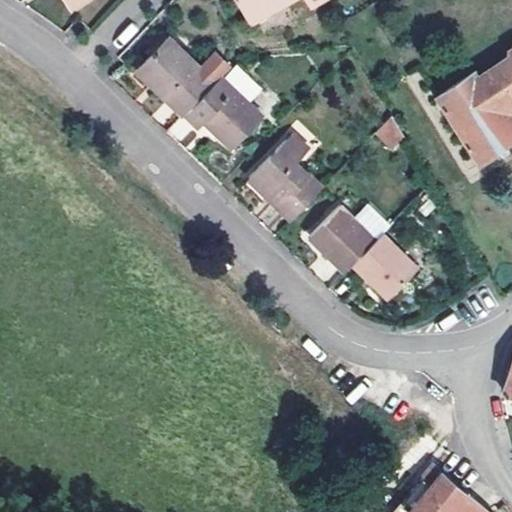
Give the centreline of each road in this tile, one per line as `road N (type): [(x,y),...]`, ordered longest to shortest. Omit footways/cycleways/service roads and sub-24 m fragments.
road 1 (residential): [(67,69),(327,326),(387,351),(460,350)]
road 2 (residential): [(460,350),(477,426),(511,492)]
